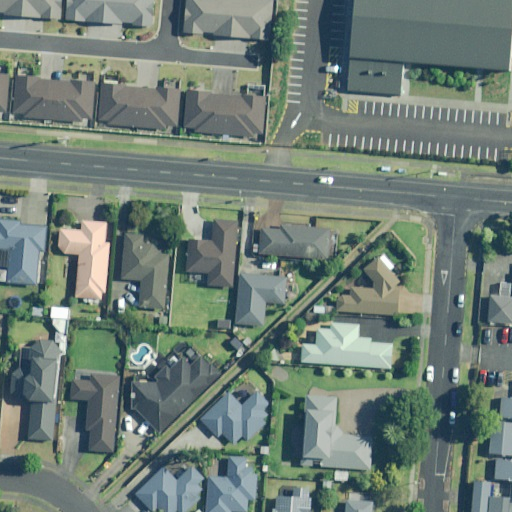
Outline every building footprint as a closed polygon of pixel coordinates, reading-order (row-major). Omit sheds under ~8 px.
[(62,0),(0,0),(0,14),(60,22),(62,0)] [(157,0),(70,0),(68,18),(155,27),(157,0)] [(278,0),(190,0),(187,30),(275,38),(278,0)] [(511,0),(356,0),(350,89),(402,93),(405,59),(511,67),(511,0)] [(12,75),(0,73),(0,116),(5,116),(12,75)] [(92,82),(17,76),(14,120),(89,126),(92,82)] [(181,87),(102,81),(98,125),(178,130),(181,87)] [(265,97),(188,89),(184,134),(261,141),(265,97)] [(45,229),(22,228),(22,220),(0,219),(0,251),(7,252),(6,270),(0,269),(0,282),(6,283),(6,285),(36,286),(38,253),(43,253),(45,229)] [(210,240),(190,237),(186,271),(206,274),(205,283),(234,286),(235,274),(239,243),(241,222),(212,219),(210,240)] [(81,221),(80,232),(60,231),(58,251),(64,258),(78,259),(75,302),(106,304),(111,224),(81,221)] [(326,226),(280,223),(279,233),(257,232),(256,255),(310,259),(310,255),(325,256),(326,226)] [(124,283),(144,284),(142,309),(169,311),(173,257),(163,257),(164,239),(127,236),(124,283)] [(402,287),(397,286),(401,280),(379,257),(362,271),(372,280),(372,287),(355,287),(354,297),(342,296),(341,311),(400,314),(400,308),(401,308),(402,287)] [(271,273),(241,272),(238,327),(268,328),(269,304),(285,305),(287,278),(271,277),(271,273)] [(511,293),(487,290),(484,320),(511,322),(511,293)] [(52,318),(54,318),(54,320),(53,321),(53,322),(53,323),(53,324),(53,325),(54,326),(54,327),(55,327),(55,328),(56,328),(57,328),(55,342),(66,342),(69,308),(53,307),(52,318)] [(314,329),(313,344),(301,344),(299,362),(390,368),(391,350),(390,349),(390,343),(370,341),(370,338),(359,337),(359,324),(330,322),(329,330),(314,329)] [(18,368),(8,371),(7,397),(15,404),(26,409),(25,443),(53,444),(60,352),(50,340),(28,340),(28,370),(18,368)] [(134,407),(160,434),(222,374),(203,355),(190,367),(183,360),(172,371),(167,365),(156,376),(147,385),(136,384),(136,395),(141,400),(134,407)] [(89,373),(89,382),(68,380),(66,402),(87,403),(83,455),(112,457),(119,376),(89,373)] [(241,404),(230,392),(203,416),(229,446),(239,437),(243,441),(265,422),(270,402),(254,392),(241,404)] [(339,395),(306,393),(301,465),(316,467),(371,470),(373,435),(336,433),(339,395)] [(511,420),(492,419),(489,452),(511,453),(511,420)] [(252,457),(229,456),(228,479),(208,477),(204,511),(227,511),(245,511),(248,511),(249,499),(254,499),(257,473),(251,472),(252,457)] [(195,469),(187,470),(179,478),(162,462),(133,492),(153,511),(174,511),(177,509),(179,511),(182,511),(200,498),(200,492),(204,488),(200,483),(206,476),(195,469)] [(349,472),(336,471),(335,480),(349,481),(349,472)] [(493,511),(495,489),(473,487),(471,511),(493,511)] [(310,511),(312,492),(294,490),(293,501),(276,499),(274,511),(310,511)] [(370,511),(372,500),(346,498),(345,511),(370,511)]
